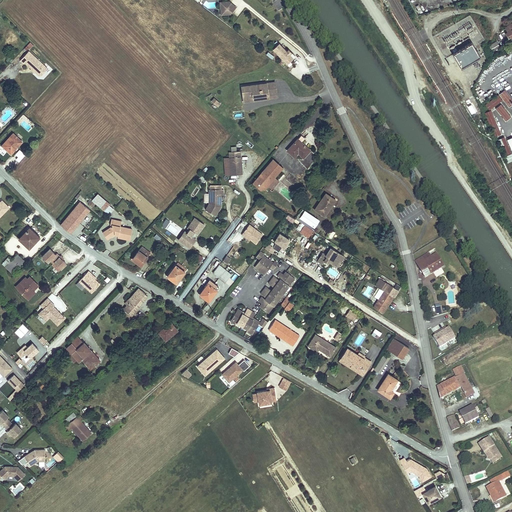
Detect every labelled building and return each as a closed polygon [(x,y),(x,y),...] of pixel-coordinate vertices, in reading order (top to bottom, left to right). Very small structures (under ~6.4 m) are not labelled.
[(230,14),(236,7),(229,2),(220,2),(222,15),(230,14)] [(499,37),(491,42),(493,45),(501,40),(499,37)] [(473,39),(455,50),(463,63),(481,53),(473,39)] [(290,54),(292,52),(289,49),(287,51),(279,43),(273,49),(287,64),(293,58),(290,54)] [(32,69),(35,71),(39,75),(41,75),(47,68),(29,51),(21,60),(24,63),(25,62),(32,69)] [(277,93),(275,82),(243,86),(245,100),(254,98),(254,96),(277,93)] [(509,107),(511,104),(511,99),(505,90),(499,94),(509,107)] [(502,100),(498,95),(485,104),(489,110),(502,100)] [(221,104),(214,98),(212,101),(219,107),(221,104)] [(506,121),(511,117),(501,104),(496,108),(506,121)] [(485,113),(495,137),(501,134),(491,110),(485,113)] [(11,154),(22,142),(13,133),(2,146),(11,154)] [(310,150),(301,142),(304,138),(301,135),(287,150),(295,157),(299,153),(304,158),(310,150)] [(511,152),(504,137),(498,139),(505,155),(511,152)] [(19,150),(15,154),(17,157),(15,159),(18,163),(25,155),(19,150)] [(242,174),(240,151),(229,152),(229,158),(223,158),(225,175),(242,174)] [(272,189),(279,181),(275,177),(283,168),(273,159),(252,183),(263,192),(267,186),(269,188),(269,187),(272,189)] [(221,202),(221,194),(223,194),(223,189),(209,189),(209,203),(205,210),(215,215),(221,207),(220,204),(219,204),(219,202),(221,202)] [(98,193),(92,200),(92,201),(95,203),(100,207),(106,200),(98,193)] [(330,205),(334,199),(326,194),(315,209),(325,216),(332,206),(330,205)] [(109,215),(114,209),(109,205),(110,204),(106,200),(100,207),(109,215)] [(0,216),(9,207),(2,201),(0,202),(0,216)] [(71,233),(90,210),(80,202),(61,224),(71,233)] [(297,216),(313,227),(318,219),(302,209),(297,216)] [(197,234),(204,225),(195,218),(188,228),(190,229),(187,233),(185,232),(179,240),(189,247),(195,239),(192,236),(194,232),(197,234)] [(130,239),(132,229),(120,226),(121,221),(111,219),(109,228),(103,232),(107,239),(114,234),(118,235),(118,237),(130,239)] [(165,229),(170,222),(166,219),(161,226),(165,229)] [(304,234),(308,227),(301,222),(296,229),(304,234)] [(263,235),(249,224),(242,234),(245,237),(246,236),(250,239),(256,243),(263,235)] [(29,248),(39,237),(29,228),(19,239),(29,248)] [(284,247),(289,240),(280,233),(274,242),(275,243),(272,249),(267,246),(266,248),(272,253),(275,249),(279,251),(282,246),(284,247)] [(237,246),(231,254),(235,257),(239,253),(236,251),(239,247),(237,246)] [(140,266),(150,253),(142,247),(132,260),(140,266)] [(344,257),(331,248),(326,255),(323,253),(318,261),(322,264),(324,261),(328,264),(330,261),(332,262),(332,263),(338,267),(341,262),(344,257)] [(64,258),(61,255),(60,256),(57,253),(56,254),(50,249),(42,256),(48,262),(50,260),(53,263),(52,264),(59,271),(66,264),(62,260),(64,258)] [(273,269),(278,263),(275,261),(273,263),(263,255),(264,254),(260,251),(256,257),(260,259),(255,267),(265,274),(270,267),(273,269)] [(415,262),(425,277),(444,266),(436,254),(431,257),(429,253),(415,262)] [(13,274),(24,260),(17,254),(5,266),(13,274)] [(177,283),(187,269),(178,262),(168,276),(177,283)] [(231,275),(219,265),(213,273),(225,283),(231,275)] [(100,284),(90,275),(91,274),(88,271),(79,281),(92,293),(100,284)] [(268,313),(295,278),(286,271),(283,274),(280,272),(277,276),(280,279),(279,280),(274,276),(268,283),(274,287),(272,290),(266,286),(261,294),(264,297),(264,298),(262,297),(258,301),(262,303),(259,306),(268,313)] [(39,286),(30,277),(27,279),(26,277),(16,287),(28,299),(35,292),(33,291),(39,286)] [(394,297),(399,291),(398,290),(394,288),(379,278),(375,285),(384,291),(373,307),(383,313),(393,297),(394,297)] [(209,301),(217,290),(211,286),(213,283),(209,280),(204,286),(205,287),(200,294),(209,301)] [(124,309),(131,315),(147,295),(139,288),(125,303),(127,305),(124,309)] [(288,311),(294,304),(287,300),(289,297),(287,296),(280,305),(288,311)] [(40,312),(51,301),(48,298),(37,308),(40,312)] [(65,318),(54,306),(55,305),(51,301),(39,313),(46,321),(50,317),(58,325),(65,318)] [(260,322),(254,318),(253,320),(252,319),(255,313),(247,308),(244,314),(242,313),(243,312),(238,309),(230,321),(236,324),(237,323),(248,329),(247,331),(252,334),(260,322)] [(386,309),(383,316),(394,320),(397,313),(386,309)] [(345,317),(353,321),(357,314),(349,310),(345,317)] [(268,322),(266,320),(263,318),(259,324),(264,327),(268,322)] [(299,335),(275,319),(269,330),(293,346),(299,335)] [(174,333),(177,330),(171,322),(159,332),(166,340),(174,333)] [(433,333),(445,328),(443,323),(431,328),(433,333)] [(21,338),(29,330),(22,324),(15,332),(21,338)] [(450,328),(432,334),(440,353),(450,349),(448,345),(455,342),(450,328)] [(337,347),(315,334),(308,346),(317,352),(319,349),(331,357),(337,347)] [(77,336),(65,346),(71,353),(68,355),(74,362),(77,359),(78,360),(81,358),(90,368),(100,359),(84,340),(82,341),(77,336)] [(402,359),(409,348),(393,338),(386,349),(402,359)] [(31,357),(38,350),(32,343),(25,350),(31,357)] [(469,344),(440,357),(444,367),(473,354),(469,344)] [(231,348),(228,354),(235,358),(238,352),(231,348)] [(365,360),(360,356),(347,348),(341,358),(351,363),(351,362),(353,363),(351,366),(359,371),(361,367),(366,370),(371,362),(366,359),(365,360)] [(208,373),(225,358),(217,349),(211,355),(212,356),(201,365),(200,364),(197,366),(203,372),(205,370),(208,373)] [(135,361),(140,357),(137,353),(136,352),(132,355),(132,356),(135,361)] [(380,373),(389,357),(384,354),(374,369),(380,373)] [(25,363),(30,360),(26,355),(21,359),(25,363)] [(0,380),(12,368),(0,356),(0,380)] [(351,363),(341,358),(340,360),(362,375),(366,370),(361,367),(359,371),(351,366),(353,363),(351,362),(351,363)] [(243,370),(236,362),(222,374),(229,382),(243,370)] [(457,377),(463,374),(464,374),(462,368),(454,372),(457,377)] [(191,375),(187,369),(181,374),(188,377),(191,375)] [(7,398),(10,401),(24,385),(13,374),(6,382),(15,390),(7,398)] [(391,390),(398,379),(389,374),(378,390),(390,398),(394,392),(391,390)] [(472,390),(463,374),(457,377),(455,378),(457,383),(458,383),(460,388),(461,387),(465,394),(472,390)] [(284,378),(279,387),(285,390),(290,382),(284,378)] [(457,383),(455,378),(437,387),(440,399),(460,388),(458,383),(457,383)] [(271,400),(276,399),(275,389),(267,391),(257,392),(257,393),(252,394),(253,397),(258,396),(259,401),(259,405),(272,403),(271,401),(271,400)] [(479,417),(473,406),(459,413),(465,424),(479,417)] [(0,425),(3,428),(10,422),(7,418),(9,416),(2,410),(0,412),(0,425)] [(91,433),(80,421),(83,419),(79,415),(77,416),(74,412),(65,419),(69,424),(66,426),(70,430),(72,428),(83,441),(91,433)] [(453,431),(459,427),(457,423),(454,415),(448,418),(453,431)] [(22,429),(15,423),(13,425),(10,422),(3,428),(9,435),(10,434),(11,433),(12,434),(15,436),(22,429)] [(478,444),(484,452),(486,451),(488,455),(487,459),(491,460),(500,454),(489,438),(478,444)] [(45,460),(44,449),(34,450),(34,451),(33,452),(32,451),(24,456),(30,466),(38,461),(45,460)] [(64,457),(58,451),(53,457),(58,462),(64,457)] [(493,463),(502,458),(500,454),(491,460),(493,463)] [(25,474),(17,467),(5,466),(0,470),(0,478),(2,476),(5,479),(9,475),(14,475),(19,480),(25,474)] [(498,482),(503,479),(501,475),(490,481),(492,485),(498,482)] [(420,488),(424,486),(422,482),(421,483),(418,479),(416,480),(420,488)] [(496,501),(506,496),(498,482),(492,485),(486,488),(491,496),(492,495),(496,501)] [(426,491),(424,486),(420,488),(428,503),(440,496),(435,486),(426,491)]
